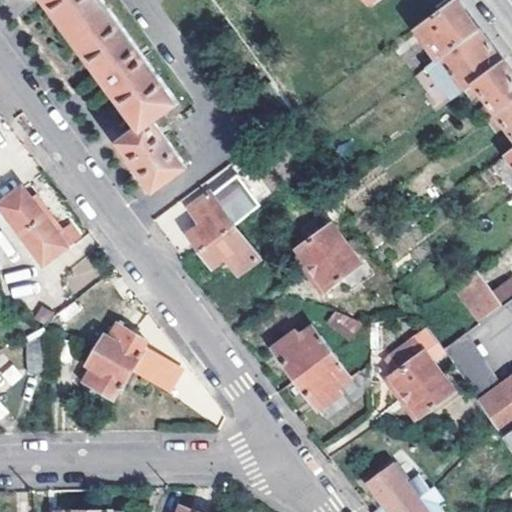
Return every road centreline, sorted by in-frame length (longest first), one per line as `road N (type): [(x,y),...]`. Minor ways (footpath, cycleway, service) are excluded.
road 1 (residential): [(281,442),(0,67)]
road 2 (residential): [(281,442),(245,456),(0,462)]
